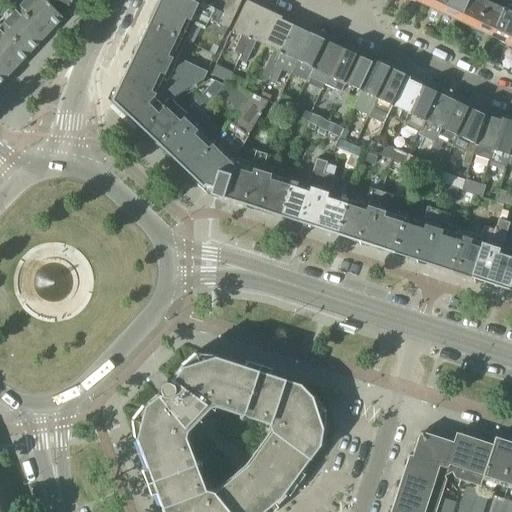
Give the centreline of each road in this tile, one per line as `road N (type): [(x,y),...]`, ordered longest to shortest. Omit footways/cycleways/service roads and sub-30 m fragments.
road 1 (residential): [(359,511),(419,325)]
road 2 (tertiary): [(419,325),(239,268)]
road 3 (residential): [(511,99),(349,22)]
road 4 (tertiary): [(63,165),(71,100),(116,0)]
road 5 (tertiary): [(63,398),(90,382),(159,299)]
road 6 (tertiary): [(163,244),(94,174),(63,165)]
